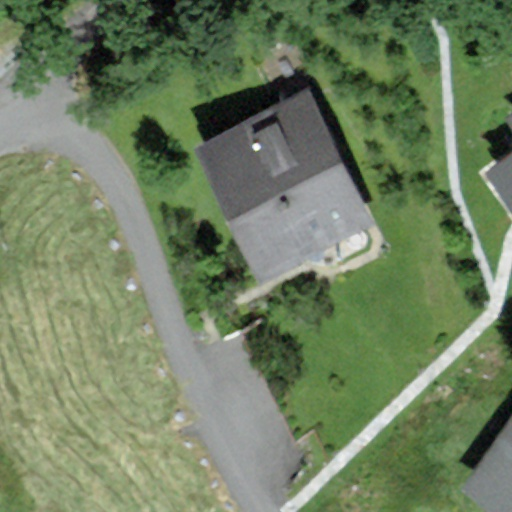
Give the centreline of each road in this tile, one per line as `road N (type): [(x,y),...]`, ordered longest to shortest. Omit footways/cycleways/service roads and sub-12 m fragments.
road 1 (residential): [(0,132),(26,124),(59,131),(100,171),(211,439),(254,511)]
road 2 (track): [(511,237),(493,311),(285,511)]
road 3 (track): [(26,124),(49,64),(104,0)]
